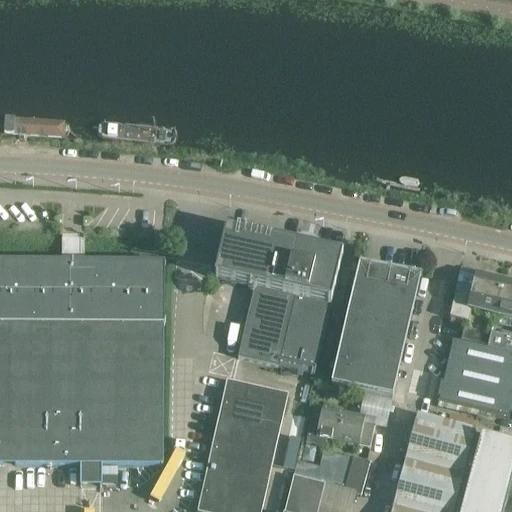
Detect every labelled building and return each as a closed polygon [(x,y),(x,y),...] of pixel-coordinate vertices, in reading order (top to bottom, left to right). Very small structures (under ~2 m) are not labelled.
[(226,229),(218,264),(215,279),(254,289),(238,362),(257,365),(285,242),(226,229)] [(85,235),(63,235),(63,261),(85,261),(85,235)] [(343,255),(285,242),(257,365),(276,369),(314,378),(330,306),(343,255)] [(0,465),(80,466),(80,488),(102,488),(102,466),(163,467),(163,327),(164,327),(164,265),(0,264),(0,465)] [(421,276),(360,264),(330,387),(392,399),(421,276)] [(476,277),(476,278),(460,274),(450,320),(469,324),(472,312),(496,317),(504,283),(476,277)] [(511,284),(504,283),(496,317),(511,321),(511,284)] [(491,334),(464,328),(462,344),(488,350),(491,334)] [(511,339),(491,334),(488,350),(511,355),(511,339)] [(511,355),(488,350),(462,344),(453,342),(439,404),(509,420),(511,403),(511,355)] [(228,384),(199,511),(264,511),(289,397),(228,384)] [(326,441),(338,443),(344,415),(323,410),(319,431),(313,430),(310,446),(324,449),(326,441)] [(365,419),(344,415),(338,443),(367,450),(370,434),(362,433),(365,419)] [(454,511),(476,431),(418,416),(392,511),(454,511)] [(511,483),(511,445),(481,437),(474,463),(467,490),(460,511),(504,511),(507,501),(511,483)] [(298,464),(294,479),(285,511),(319,511),(323,497),(336,501),(344,496),(345,493),(361,497),(370,465),(354,461),(323,455),(320,469),(298,464)]
